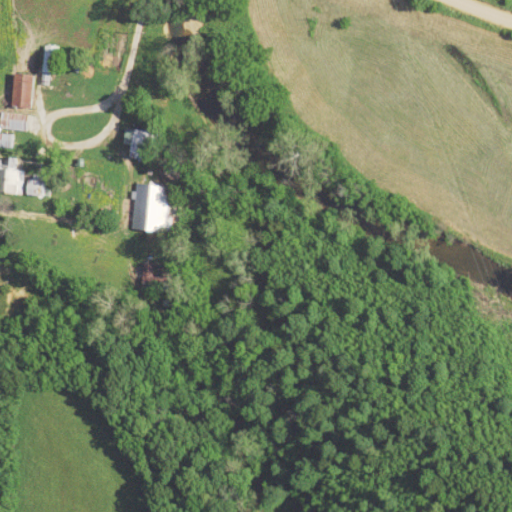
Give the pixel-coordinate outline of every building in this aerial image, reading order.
[(64,52),(50,48),(44,72),(58,75),(64,52)] [(40,77),(20,75),(16,108),(37,110),(40,77)] [(3,129),(31,132),(33,116),(5,113),(3,129)] [(162,133),(128,129),(126,145),(135,146),(134,159),(158,162),(162,133)] [(5,148),(18,149),(18,136),(5,135),(5,148)] [(28,171),(20,171),(21,161),(7,160),(4,193),(27,195),(28,171)] [(139,183),(133,229),(167,234),(173,188),(139,183)]
